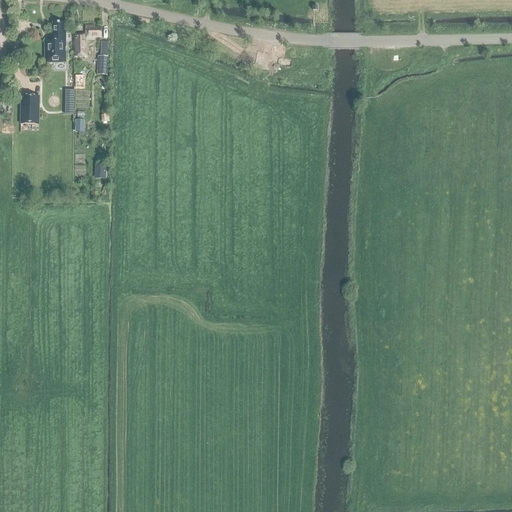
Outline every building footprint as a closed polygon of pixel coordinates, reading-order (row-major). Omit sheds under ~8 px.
[(44,41),(45,62),(65,62),(64,31),(63,31),(63,22),(52,22),(52,33),(50,33),(50,41),(44,41)] [(74,33),(74,51),(74,57),(87,57),(87,41),(85,41),(85,38),(93,38),(93,36),(99,36),(99,27),(93,27),(93,25),(84,25),(84,33),(74,33)] [(99,75),(107,76),(108,57),(100,57),(99,75)] [(75,89),(84,89),(84,76),(75,76),(75,89)] [(20,125),(38,126),(39,97),(21,96),(20,125)] [(65,115),(73,115),(73,107),(65,107),(65,115)] [(75,126),(75,121),(73,121),(73,131),(75,131),(75,132),(84,132),(84,126),(75,126)] [(95,175),(105,175),(106,165),(96,165),(95,175)]
